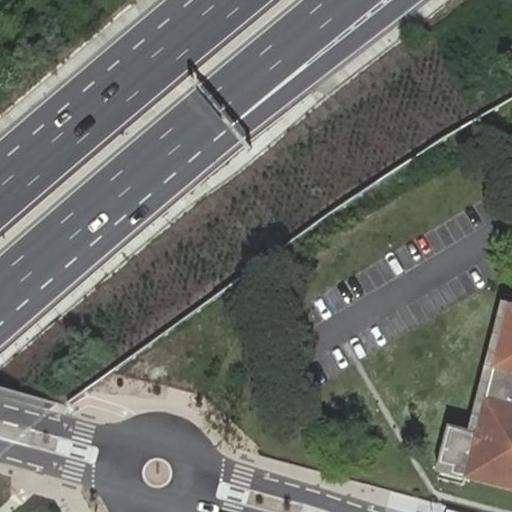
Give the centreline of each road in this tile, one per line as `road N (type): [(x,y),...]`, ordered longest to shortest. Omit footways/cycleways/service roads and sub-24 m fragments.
road 1 (motorway): [(138,170),(224,144),(408,0)]
road 2 (motorway): [(236,0),(0,199)]
road 3 (motorway): [(138,170),(342,0)]
road 4 (motorway): [(0,295),(138,170)]
road 5 (secondary): [(353,511),(192,462)]
road 6 (secondary): [(130,446),(0,410)]
road 7 (secondary): [(0,451),(124,487)]
